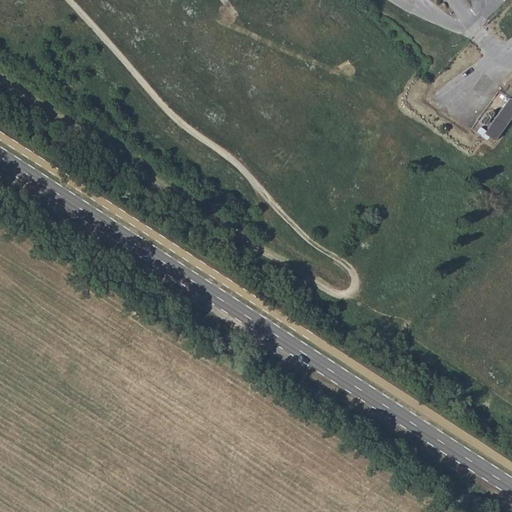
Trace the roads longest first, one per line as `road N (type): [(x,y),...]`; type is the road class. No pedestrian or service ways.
road 1 (secondary): [(0,156),(511,488)]
road 2 (track): [(253,179),(356,275),(343,296),(0,80)]
road 3 (track): [(253,179),(167,107),(71,0)]
road 4 (track): [(352,292),(277,236),(253,179)]
